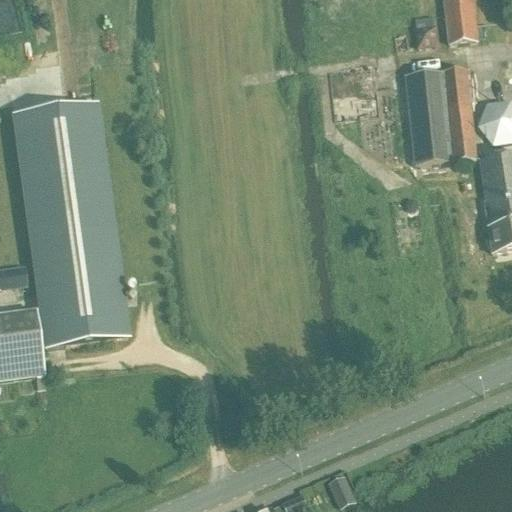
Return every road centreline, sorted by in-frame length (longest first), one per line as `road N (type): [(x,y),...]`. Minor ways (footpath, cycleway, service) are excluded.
road 1 (secondary): [(176,511),(511,371)]
road 2 (track): [(246,80),(500,55),(500,0)]
road 3 (track): [(60,369),(152,355),(204,382),(221,492)]
